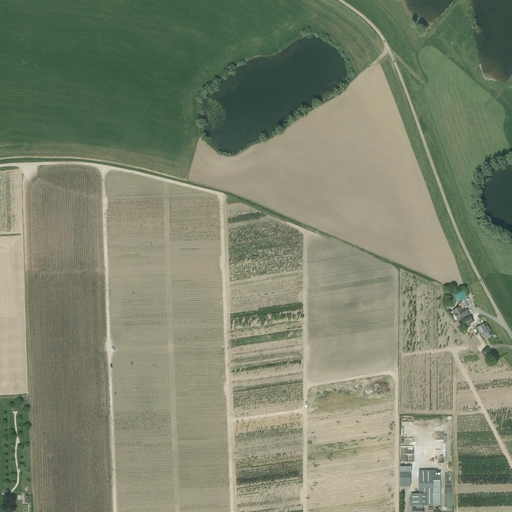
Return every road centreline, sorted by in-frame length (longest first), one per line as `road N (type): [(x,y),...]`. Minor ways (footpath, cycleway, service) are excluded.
road 1 (track): [(114,511),(101,166),(27,164),(33,177)]
road 2 (track): [(339,0),(368,21),(391,55),(462,245),(497,313)]
road 3 (track): [(33,177),(62,189),(72,442),(112,439)]
road 4 (track): [(221,227),(103,199)]
